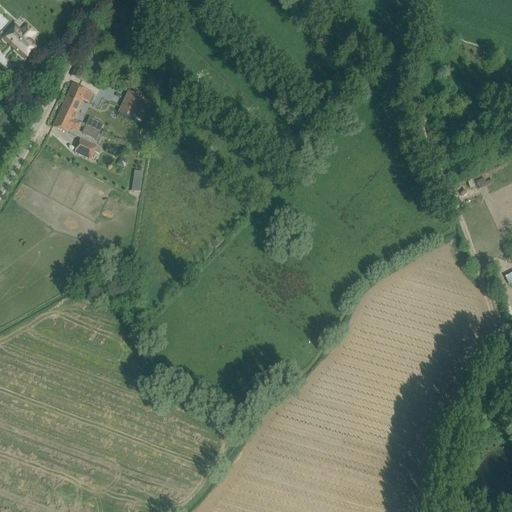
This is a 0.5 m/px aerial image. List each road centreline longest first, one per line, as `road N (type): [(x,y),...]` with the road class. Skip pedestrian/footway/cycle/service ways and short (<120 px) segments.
road 1 (track): [(300,0),(408,91),(501,328),(441,430),(424,511)]
road 2 (unclassified): [(38,121),(98,0)]
